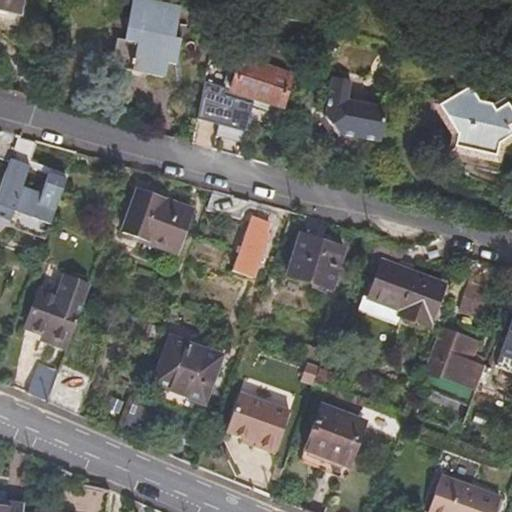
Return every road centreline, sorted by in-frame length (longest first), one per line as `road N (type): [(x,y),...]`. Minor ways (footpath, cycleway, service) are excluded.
road 1 (residential): [(0,106),(511,243)]
road 2 (residential): [(0,410),(240,511)]
